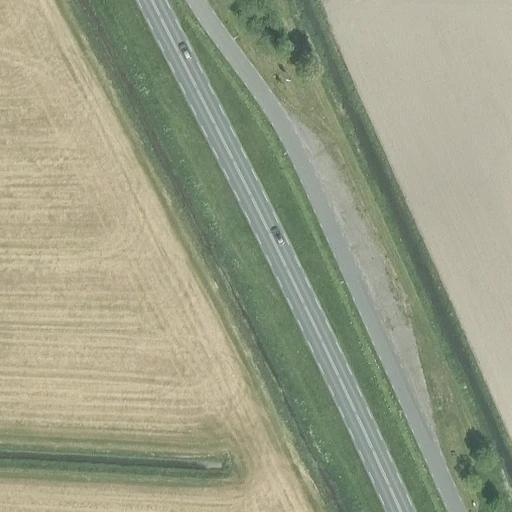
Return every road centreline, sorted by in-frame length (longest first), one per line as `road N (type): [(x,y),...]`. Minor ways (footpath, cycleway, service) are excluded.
road 1 (unclassified): [(456,511),(295,153),(194,0)]
road 2 (primary): [(399,511),(150,0)]
